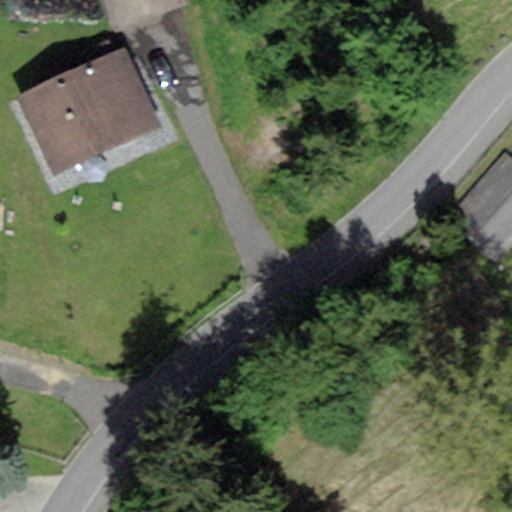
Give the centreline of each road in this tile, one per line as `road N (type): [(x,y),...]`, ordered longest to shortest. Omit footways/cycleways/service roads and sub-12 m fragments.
road 1 (residential): [(511,66),(399,193),(191,358),(131,416)]
road 2 (residential): [(131,416),(99,398),(0,369)]
